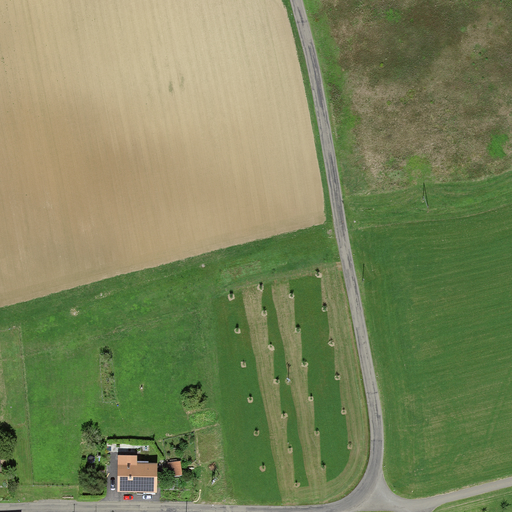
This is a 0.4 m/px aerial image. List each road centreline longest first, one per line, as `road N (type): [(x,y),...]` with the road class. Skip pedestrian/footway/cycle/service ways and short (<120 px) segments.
road 1 (tertiary): [(361,495),(377,433),(295,0)]
road 2 (tertiary): [(0,509),(306,511),(345,506),(361,495)]
road 3 (unclassified): [(361,495),(414,507),(511,480)]
